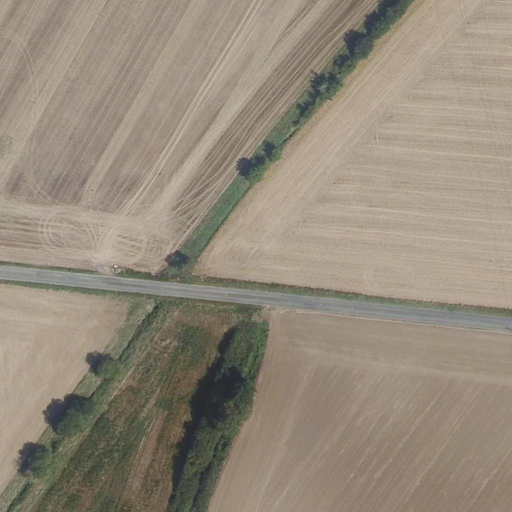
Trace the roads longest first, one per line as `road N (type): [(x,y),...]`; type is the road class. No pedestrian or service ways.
road 1 (tertiary): [(511,326),(0,274)]
road 2 (track): [(269,300),(190,511)]
